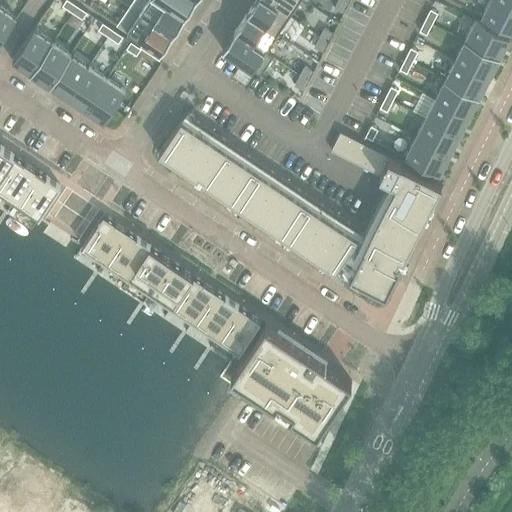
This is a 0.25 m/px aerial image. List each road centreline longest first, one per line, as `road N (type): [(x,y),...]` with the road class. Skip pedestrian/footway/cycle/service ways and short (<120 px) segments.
road 1 (residential): [(419,372),(117,169)]
road 2 (tertiary): [(419,372),(511,179)]
road 3 (residential): [(117,169),(231,0)]
road 4 (tertiary): [(352,511),(419,372)]
road 5 (residential): [(117,169),(0,91)]
